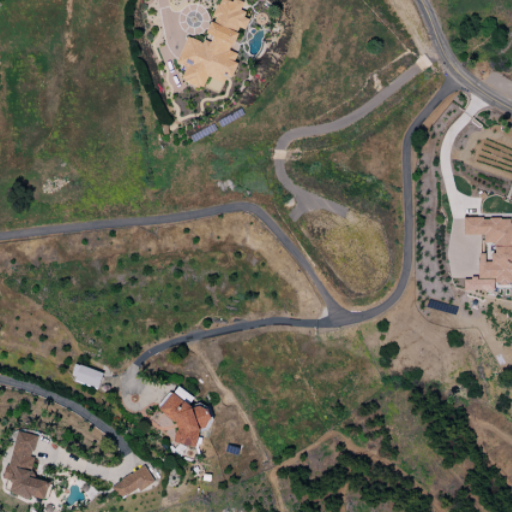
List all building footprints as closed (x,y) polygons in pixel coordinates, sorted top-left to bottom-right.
[(186,37),(176,64),(185,67),(183,72),(182,82),(193,86),(202,88),(207,77),(226,85),(235,63),(233,62),(236,54),(229,51),(236,32),(237,28),(244,29),(248,19),(242,17),(243,3),(240,2),(225,0),(218,0),(212,16),(212,17),(205,34),(212,37),(210,42),(195,40),(186,37)] [(511,219),(463,218),(462,235),(483,236),(483,243),(494,243),(494,255),(478,254),(477,279),(463,278),(463,290),(493,291),(494,285),(511,286),(511,277),(511,219)] [(97,389),(102,373),(74,364),(69,379),(97,389)] [(173,393),(187,405),(192,399),(178,387),(173,393)] [(194,448),(199,428),(206,430),(210,410),(163,399),(158,417),(177,422),(172,443),(194,448)] [(37,436),(15,431),(4,479),(12,481),(9,493),(43,501),(48,482),(29,478),(33,457),(31,457),(37,436)] [(121,501),(153,481),(144,466),(112,485),(121,501)]
